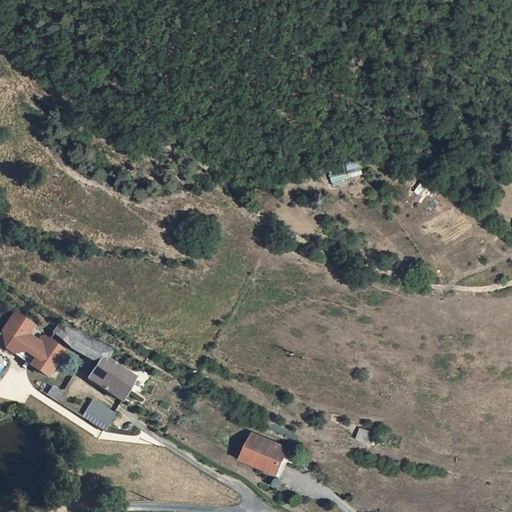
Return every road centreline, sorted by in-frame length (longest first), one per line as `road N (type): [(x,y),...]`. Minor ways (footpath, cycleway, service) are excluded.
road 1 (track): [(0,23),(78,95),(208,181),(247,219),(294,244),(417,289),(511,291)]
road 2 (unclassified): [(261,511),(113,511)]
